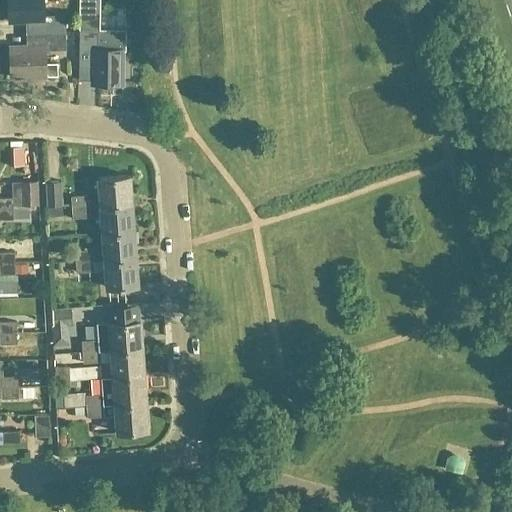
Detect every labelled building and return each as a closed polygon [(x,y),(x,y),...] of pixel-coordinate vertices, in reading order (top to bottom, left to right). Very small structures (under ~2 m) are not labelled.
[(25,22),(25,35),(65,34),(65,16),(43,17),(42,0),(7,0),(9,23),(25,22)] [(78,0),(79,13),(97,13),(96,0),(78,0)] [(97,31),(79,31),(79,69),(91,69),(91,85),(122,86),(122,52),(125,52),(125,31),(97,31)] [(56,65),(45,65),(44,52),(66,51),(65,34),(25,35),(26,47),(9,48),(10,79),(45,78),(45,77),(57,77),(56,65)] [(98,179),(100,207),(131,205),(129,177),(98,179)] [(37,181),(12,182),(13,199),(13,206),(38,205),(37,181)] [(62,208),(60,184),(46,185),(47,209),(62,208)] [(88,207),(88,197),(71,198),(71,208),(88,207)] [(0,210),(13,210),(13,207),(13,206),(13,199),(0,199),(0,210)] [(131,205),(100,207),(102,234),(133,232),(131,205)] [(89,218),(88,207),(71,208),(72,219),(89,218)] [(13,210),(0,210),(0,221),(13,221),(13,210)] [(102,234),(104,261),(135,259),(133,232),(102,234)] [(74,264),(92,262),(91,252),(74,253),(74,264)] [(0,265),(14,265),(13,254),(0,254),(0,265)] [(16,273),(28,273),(28,257),(17,257),(16,273)] [(137,287),(135,259),(104,261),(106,289),(137,287)] [(92,262),(74,264),(75,275),(93,273),(92,262)] [(30,276),(44,276),(43,263),(30,263),(30,276)] [(14,265),(0,265),(0,276),(14,276),(14,265)] [(0,291),(19,292),(19,280),(0,280),(0,291)] [(109,323),(97,324),(98,342),(99,353),(111,351),(141,349),(139,321),(138,305),(108,307),(109,323)] [(0,334),(15,334),(15,323),(0,323),(0,334)] [(15,334),(0,334),(0,345),(16,345),(15,334)] [(81,354),(99,353),(98,342),(80,343),(81,354)] [(143,376),(141,349),(111,351),(113,379),(143,376)] [(99,353),(81,354),(82,365),(99,364),(99,353)] [(49,386),(49,376),(19,377),(19,387),(49,386)] [(103,407),(115,406),(145,404),(143,376),(113,379),(101,380),(102,396),(85,397),(86,408),(103,407)] [(0,388),(17,388),(16,377),(0,377),(0,388)] [(17,388),(0,388),(0,399),(17,399),(17,388)] [(147,431),(145,404),(115,406),(117,434),(147,431)] [(104,417),(103,407),(86,408),(87,419),(104,417)] [(1,445),(19,444),(18,432),(1,433),(1,445)]
